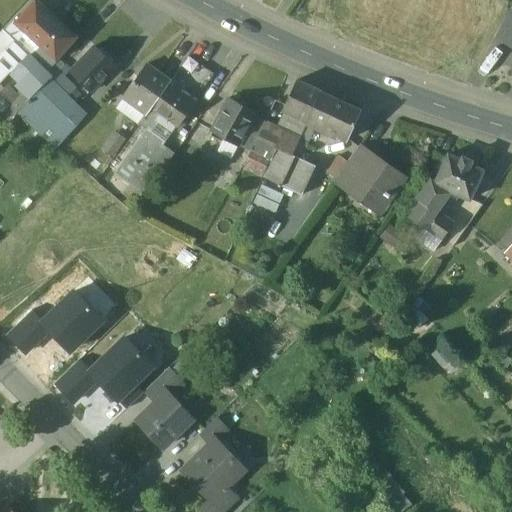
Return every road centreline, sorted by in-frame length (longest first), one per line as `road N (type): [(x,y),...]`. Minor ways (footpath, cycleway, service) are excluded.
road 1 (tertiary): [(511,129),(338,69),(198,0)]
road 2 (residential): [(140,511),(0,366)]
